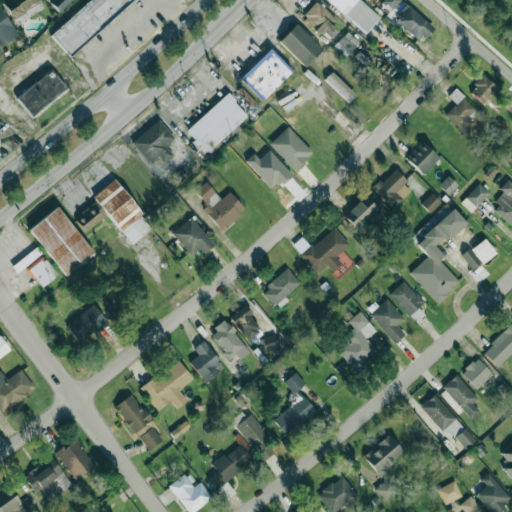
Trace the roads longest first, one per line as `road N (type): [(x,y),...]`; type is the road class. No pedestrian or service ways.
road 1 (residential): [(0,455),(287,226),(474,40)]
road 2 (residential): [(245,511),(356,423),(511,277)]
road 3 (secondary): [(0,219),(129,116),(235,12)]
road 4 (secondary): [(203,0),(0,181)]
road 5 (residential): [(0,295),(162,511)]
